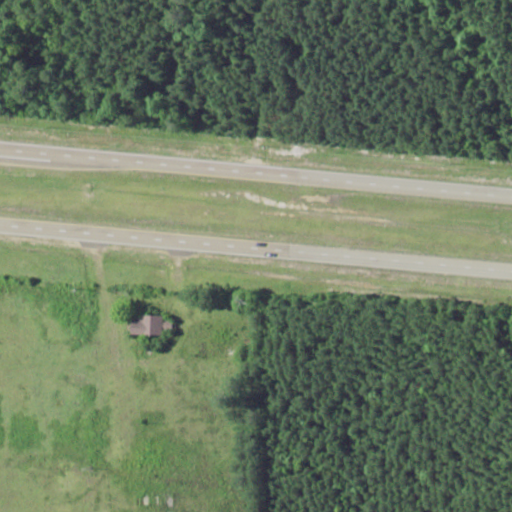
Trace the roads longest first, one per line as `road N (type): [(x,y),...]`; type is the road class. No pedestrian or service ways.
road 1 (trunk): [(0,224),(511,271)]
road 2 (trunk): [(511,196),(0,150)]
